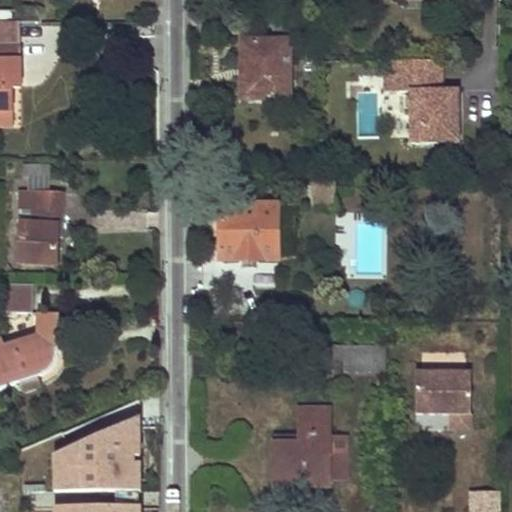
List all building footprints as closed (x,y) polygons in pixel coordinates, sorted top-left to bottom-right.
[(3,12),(3,23),(13,23),(21,24),(42,23),(42,12),(3,12)] [(0,45),(13,45),(13,23),(3,23),(0,23),(0,45)] [(289,99),(288,43),(242,43),(242,65),(245,65),(245,100),(289,99)] [(445,60),(395,59),(394,72),(394,73),(400,73),(400,90),(411,90),(411,143),(460,143),(460,89),(445,89),(445,60)] [(0,62),(0,112),(13,112),(13,90),(12,62),(0,62)] [(21,62),(12,62),(13,90),(21,90),(21,62)] [(400,90),(400,73),(394,73),(394,72),(385,72),(385,90),(400,90)] [(23,166),(23,177),(50,177),(50,166),(23,166)] [(315,179),(315,209),(335,209),(335,179),(315,179)] [(57,266),(58,230),(61,230),(62,194),(22,192),(22,211),(35,212),(34,227),(21,226),(20,265),(57,266)] [(277,260),(277,205),(220,206),(220,260),(277,260)] [(35,212),(22,211),(21,226),(34,227),(35,212)] [(6,285),(5,314),(32,314),(32,286),(6,285)] [(58,359),(58,350),(59,316),(37,315),(36,335),(4,345),(2,339),(0,339),(0,391),(20,385),(23,394),(41,388),(38,379),(43,378),(47,375),(51,372),(53,370),(57,364),(58,359)] [(343,347),(343,374),(385,373),(385,347),(343,347)] [(470,372),(415,372),(415,415),(451,415),(451,430),(471,430),(470,372)] [(115,493),(141,493),(140,410),(66,453),(66,494),(115,493)] [(273,445),(273,486),(329,486),(329,480),(329,439),(329,411),(299,411),(299,435),(299,445),(273,445)] [(273,445),(299,445),(299,435),(273,435),(273,445)] [(346,480),(346,439),(329,439),(329,480),(346,480)] [(66,453),(56,458),(55,494),(66,494),(66,453)] [(499,511),(501,493),(469,491),(467,511),(499,511)] [(115,493),(115,508),(141,508),(141,493),(115,493)]
